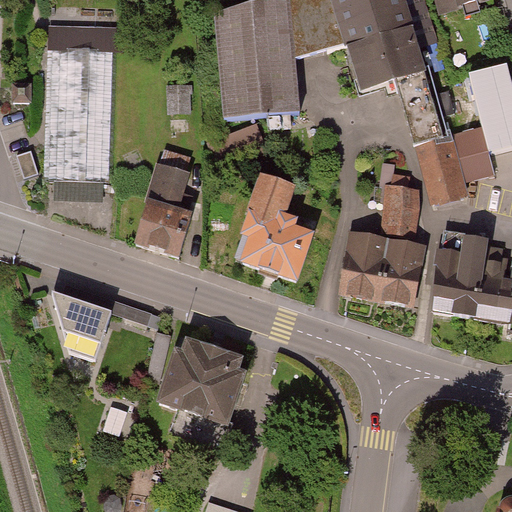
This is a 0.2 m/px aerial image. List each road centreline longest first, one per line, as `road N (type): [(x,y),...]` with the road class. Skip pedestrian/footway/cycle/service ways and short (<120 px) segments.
road 1 (residential): [(6,232),(344,347),(390,375)]
road 2 (residential): [(390,375),(368,511)]
road 3 (residential): [(390,375),(511,395)]
